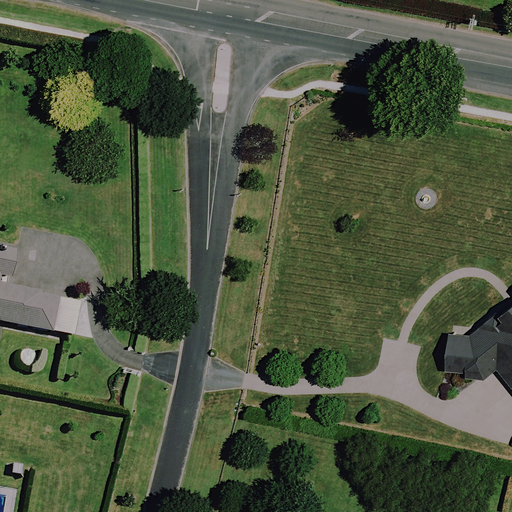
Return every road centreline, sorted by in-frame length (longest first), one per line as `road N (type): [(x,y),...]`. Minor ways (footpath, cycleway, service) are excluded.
road 1 (residential): [(229,15),(195,340),(156,511)]
road 2 (tertiary): [(511,66),(229,15)]
